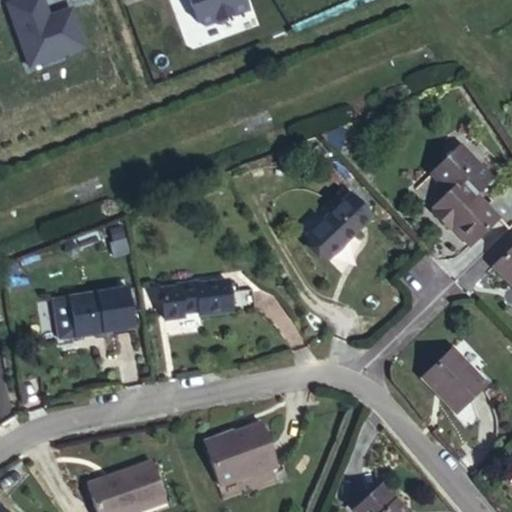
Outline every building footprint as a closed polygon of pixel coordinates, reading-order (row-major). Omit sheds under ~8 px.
[(42,0),(12,0),(7,2),(29,65),(84,45),(70,6),(45,15),(42,7),(45,6),(42,0)] [(244,0),(188,0),(196,20),(204,24),(247,8),(244,0)] [(429,212),(427,214),(441,229),(445,225),(467,248),(494,223),(504,233),(511,224),(511,183),(483,211),(472,199),(488,184),(457,151),(412,194),(429,212)] [(367,222),(347,198),(302,240),(324,262),(367,222)] [(511,248),(492,270),(511,290),(511,248)] [(216,283),(213,271),(181,281),(180,277),(162,281),(164,288),(146,292),(155,319),(173,314),(171,310),(188,304),(189,308),(221,300),(216,283)] [(238,277),(216,283),(221,300),(242,294),(238,277)] [(118,293),(43,306),(50,346),(125,333),(118,293)] [(478,382),(444,347),(416,374),(450,409),(478,382)] [(231,434),(202,446),(217,485),(247,473),(246,471),(274,459),(262,426),(233,438),(231,434)] [(134,511),(157,504),(144,464),(81,485),(89,511),(134,511)] [(340,511),(390,511),(366,487),(340,511)]
